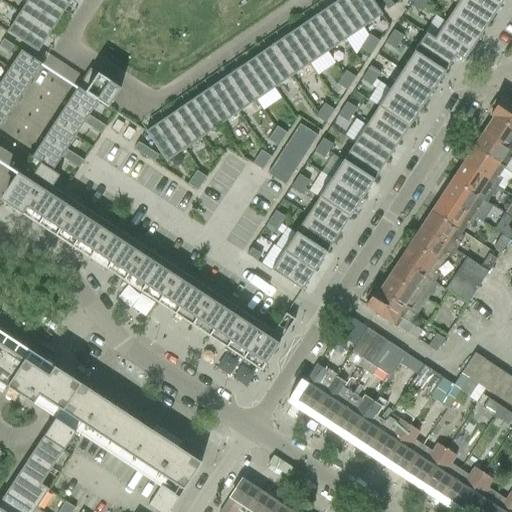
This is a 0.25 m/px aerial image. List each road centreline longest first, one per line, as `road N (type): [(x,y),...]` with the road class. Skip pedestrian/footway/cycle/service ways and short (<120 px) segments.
road 1 (residential): [(250,430),(468,98),(511,73)]
road 2 (residential): [(250,430),(131,353),(76,288),(0,238)]
road 3 (residential): [(372,511),(250,430)]
